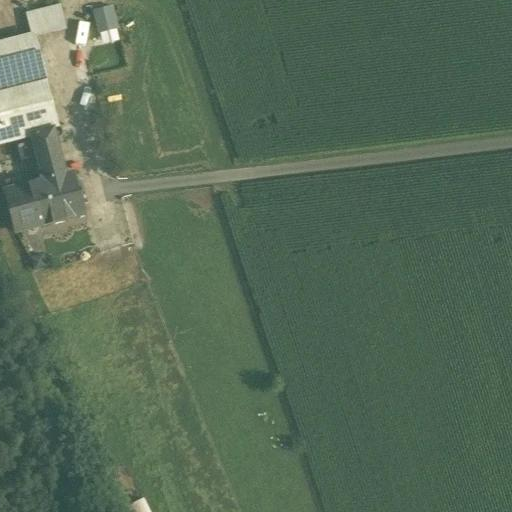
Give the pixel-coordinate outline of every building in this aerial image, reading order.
[(26,15),(32,39),(66,31),(59,6),(26,15)] [(110,9),(94,12),(98,33),(115,30),(110,9)] [(51,130),(55,129),(31,39),(0,46),(0,143),(31,135),(51,130)] [(31,135),(43,182),(62,177),(51,130),(31,135)] [(43,182),(3,193),(14,233),(84,214),(73,174),(62,177),(43,182)]
